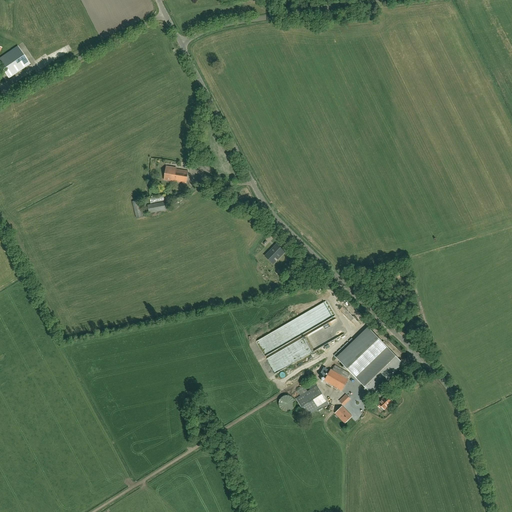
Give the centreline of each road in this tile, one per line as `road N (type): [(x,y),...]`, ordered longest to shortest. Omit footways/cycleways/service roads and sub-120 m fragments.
road 1 (unclassified): [(491,511),(452,392),(265,201),(181,41)]
road 2 (unclassified): [(181,41),(235,21),(368,0)]
road 3 (unclassified): [(0,100),(165,14)]
